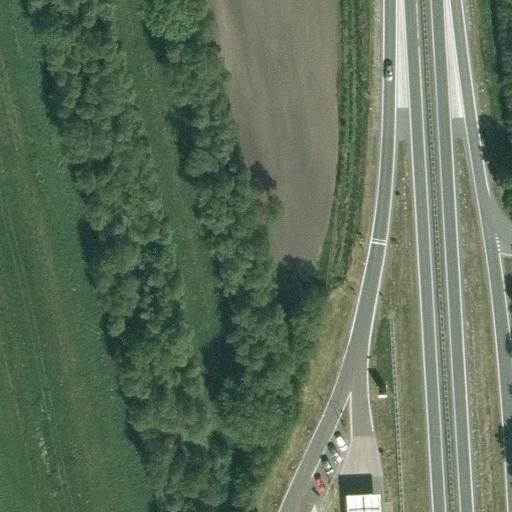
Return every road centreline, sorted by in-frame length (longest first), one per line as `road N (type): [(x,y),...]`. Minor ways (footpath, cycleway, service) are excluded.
road 1 (trunk): [(409,0),(439,511)]
road 2 (trunk): [(466,511),(436,0)]
road 3 (trunk): [(396,0),(378,242)]
road 4 (trunk): [(487,225),(448,0)]
